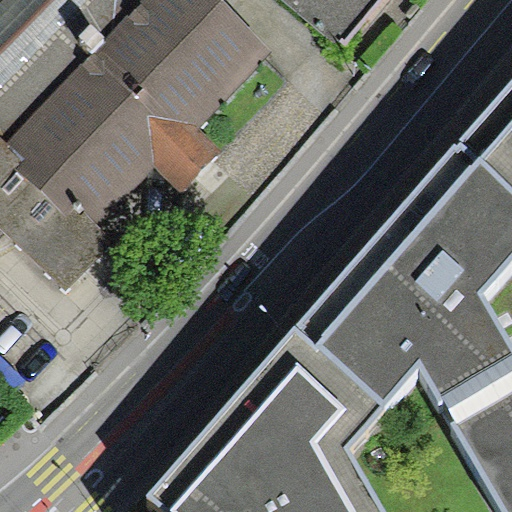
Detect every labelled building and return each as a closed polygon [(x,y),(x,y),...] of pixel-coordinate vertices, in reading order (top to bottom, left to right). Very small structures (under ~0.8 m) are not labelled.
[(0,0),(0,234),(68,297),(116,250),(98,230),(158,177),(184,198),(221,156),(198,133),(272,59),(210,0),(150,0),(7,150),(0,143),(0,97),(96,0),(0,0)] [(277,0),(334,46),(372,0),(277,0)] [(511,102),(455,168),(511,215),(511,102)] [(511,511),(511,215),(455,168),(292,358),(377,441),(411,405),(479,511),(511,511)] [(368,511),(349,476),(377,441),(292,358),(171,498),(158,511),(368,511)]
